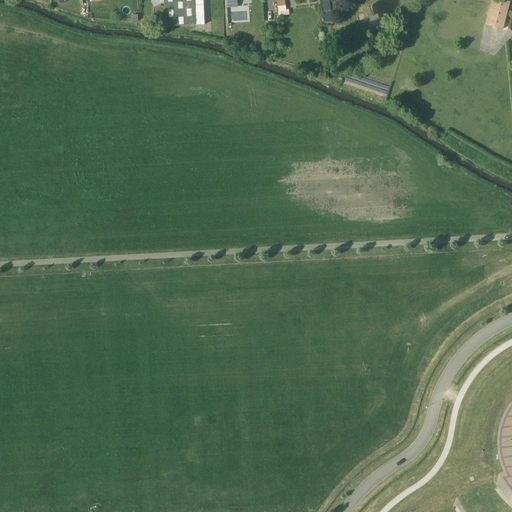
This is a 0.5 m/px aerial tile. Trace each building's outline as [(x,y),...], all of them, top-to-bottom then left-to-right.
[(163,0),(165,27),(204,26),(202,0),(163,0)] [(238,0),(224,0),(224,1),(227,1),(227,9),(237,8),(237,0),(239,0),(238,0)] [(333,0),(322,0),(323,15),(334,15),(333,0)] [(498,0),(490,0),(484,26),(502,30),(509,3),(498,0)] [(284,1),(276,2),(278,17),(289,16),(288,11),(285,11),(284,1)]
